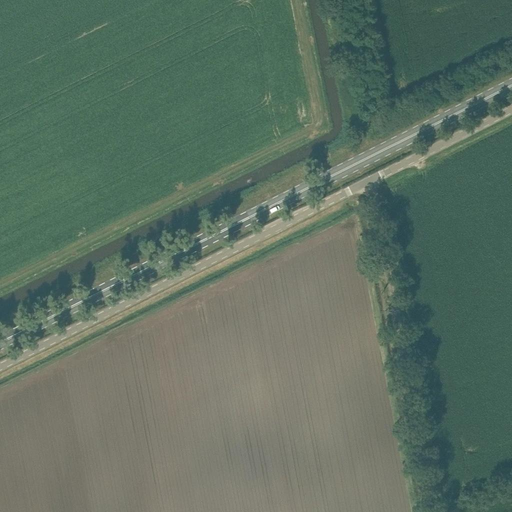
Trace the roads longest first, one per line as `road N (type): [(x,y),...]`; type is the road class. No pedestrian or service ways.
road 1 (primary): [(0,343),(511,83)]
road 2 (unclassified): [(0,366),(511,108)]
road 3 (track): [(297,0),(317,125),(0,286)]
road 4 (track): [(433,511),(365,183)]
